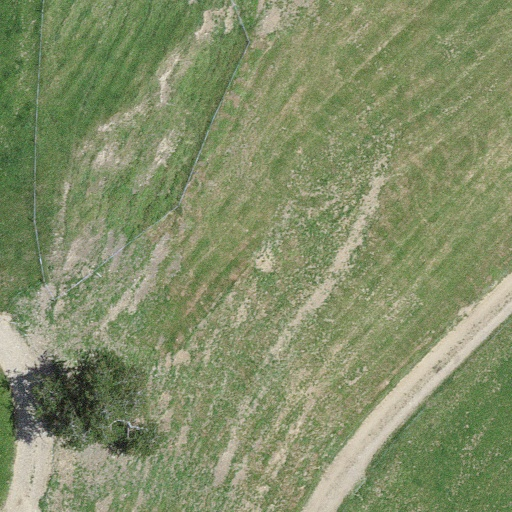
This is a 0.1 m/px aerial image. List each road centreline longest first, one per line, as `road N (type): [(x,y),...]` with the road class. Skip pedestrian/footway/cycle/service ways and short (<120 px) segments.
road 1 (track): [(511,290),(388,416),(319,511)]
road 2 (track): [(0,336),(33,392),(19,511)]
